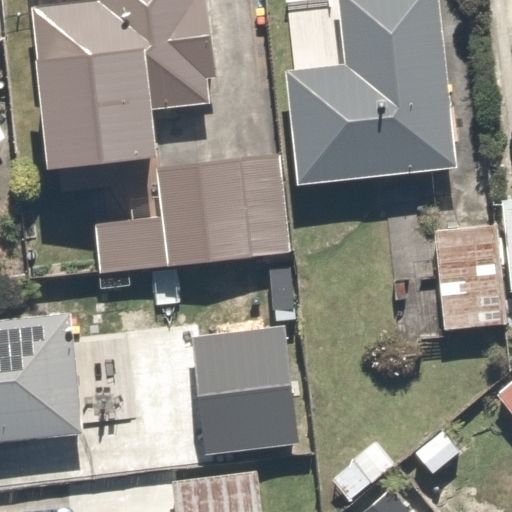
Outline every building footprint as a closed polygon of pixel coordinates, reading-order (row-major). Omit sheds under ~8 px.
[(36,7),(53,172),(166,165),(161,115),(221,107),(211,0),(95,0),(96,7),(36,7)] [(458,172),(441,0),(339,0),(346,59),(289,68),(301,189),(458,172)] [(130,268),(164,266),(292,258),(287,167),(158,175),(161,215),(127,217),(130,268)] [(505,330),(504,220),(445,221),(446,331),(505,330)] [(182,305),(116,308),(118,348),(184,345),(182,305)] [(0,447),(89,440),(75,316),(0,322),(0,447)] [(511,369),(496,382),(511,400),(511,369)] [(304,391),(212,397),(215,447),(307,441),(304,391)] [(511,446),(471,403),(417,453),(457,496),(511,446)] [(399,455),(379,435),(331,482),(352,503),(399,455)] [(276,511),(274,470),(182,475),(184,511),(276,511)]
